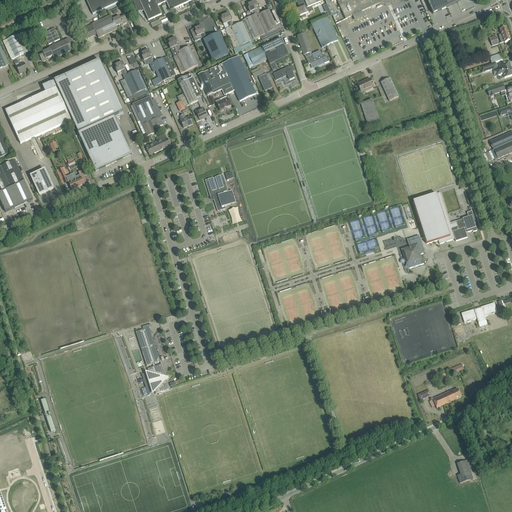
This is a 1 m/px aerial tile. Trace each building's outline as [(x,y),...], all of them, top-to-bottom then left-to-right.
[(148,21),(162,15),(158,6),(166,2),(170,11),(192,1),(192,0),(88,0),(87,1),(93,15),(124,0),(132,0),(138,12),(141,11),(143,10),(148,21)] [(310,12),(308,8),(321,3),(320,0),(303,0),(305,3),(301,5),(302,8),(294,11),(295,11),(298,18),(301,16),(302,18),(301,18),(301,19),(306,17),(305,15),(310,12)] [(331,0),(332,1),(334,0),(336,0),(345,19),(387,0),(331,0)] [(426,0),(433,14),(446,8),(448,8),(448,7),(463,0),(464,1),(464,0),(467,0),(469,1),(472,0),(426,0)] [(242,21),(242,23),(251,42),(260,37),(262,42),(279,34),(277,30),(278,29),(269,10),(260,14),(258,9),(257,9),(256,8),(257,7),(255,1),(246,5),(246,6),(247,6),(252,17),(242,21)] [(228,13),(220,17),(230,40),(228,40),(232,49),(233,48),(235,54),(253,46),(251,42),(242,23),(233,26),(231,21),(230,21),(230,20),(231,19),(228,13)] [(123,25),(127,23),(125,17),(121,19),(120,17),(113,20),(116,27),(123,24),(123,25)] [(328,18),(312,25),(322,48),(338,41),(328,18)] [(116,27),(113,20),(112,19),(93,28),(92,25),(83,29),(88,39),(97,35),(98,38),(117,30),(116,27)] [(202,26),(190,31),(194,38),(201,35),(203,40),(207,38),(204,33),(203,32),(204,31),(202,26)] [(506,27),(500,29),(501,34),(499,35),(501,43),(504,42),(504,43),(511,41),(506,27)] [(56,45),(54,42),(60,40),(55,28),(44,34),(49,45),(52,43),(53,46),(49,48),(49,49),(42,52),(43,54),(39,56),(42,62),(46,60),(46,59),(53,56),(54,59),(73,50),(72,47),(74,46),(71,39),(71,40),(70,38),(68,39),(56,45)] [(220,32),(207,38),(203,40),(204,44),(205,43),(213,60),(229,53),(220,32)] [(297,36),(304,55),(311,53),(305,34),(297,36)] [(16,35),(3,41),(11,60),(25,54),(16,35)] [(496,36),(489,39),(492,46),(498,44),(496,36)] [(198,65),(189,47),(180,51),(178,45),(177,46),(177,44),(178,43),(175,38),(167,42),(170,49),(174,48),(178,56),(173,58),(180,73),(198,65)] [(265,54),(284,45),(281,39),(262,48),(265,54)] [(265,54),(267,60),(270,65),(273,63),(289,56),(284,45),(265,54)] [(267,60),(265,54),(262,48),(248,54),(254,66),(267,60)] [(172,78),(163,59),(154,63),(151,57),(151,58),(150,56),(151,56),(149,50),(140,54),(144,61),(148,59),(154,72),(155,72),(158,78),(152,81),(154,86),(172,78)] [(324,63),(325,64),(329,62),(327,58),(326,56),(325,57),(323,52),(320,53),(320,51),(312,55),(312,57),(307,59),(310,63),(309,64),(308,64),(309,65),(310,64),(313,63),(315,67),(324,63)] [(501,54),(489,57),(490,63),(502,61),(501,54)] [(134,56),(128,59),(131,65),(137,62),(134,56)] [(238,56),(198,75),(207,96),(213,94),(222,90),(224,96),(235,91),(240,102),(256,94),(252,87),(238,56)] [(100,61),(60,79),(59,79),(42,87),(45,93),(5,111),(20,144),(72,120),(93,166),(95,172),(96,172),(96,171),(105,166),(106,167),(116,162),(116,161),(131,155),(132,155),(130,149),(129,150),(114,117),(123,113),(121,107),(100,61)] [(511,75),(511,74),(511,71),(511,70),(509,61),(499,64),(500,68),(496,69),(498,76),(503,74),(504,78),(511,75)] [(128,98),(128,97),(145,90),(136,71),(127,75),(125,70),(124,70),(124,68),(125,68),(122,62),(114,66),(117,73),(121,71),(125,80),(120,82),(128,98)] [(24,63),(16,66),(20,75),(25,72),(24,71),(27,70),(24,63)] [(481,67),(482,72),(497,68),(495,63),(481,67)] [(276,80),(280,79),(287,75),(290,80),(294,78),(292,72),(294,71),(292,66),(289,68),(274,75),(276,81),(277,81),(276,80)] [(191,74),(177,81),(184,94),(189,106),(198,101),(197,98),(201,96),(191,74)] [(266,75),(259,78),(259,79),(265,91),(272,88),(270,83),(269,81),(266,75)] [(389,101),(398,97),(390,78),(381,83),(389,101)] [(358,85),(361,92),(370,88),(370,89),(374,87),(370,79),(367,80),(367,81),(363,83),(362,82),(358,85)] [(500,86),(487,90),(489,96),(490,96),(495,94),(501,92),(502,92),(500,86)] [(147,94),(145,90),(128,97),(130,102),(147,94)] [(180,103),(177,104),(180,111),(182,110),(183,112),(188,110),(187,107),(189,106),(184,94),(177,97),(180,103)] [(133,106),(131,107),(138,123),(140,122),(145,134),(144,135),(145,138),(161,131),(159,127),(163,125),(150,96),(132,105),(133,106)] [(231,107),(227,99),(221,102),(220,99),(214,102),(212,97),(209,99),(212,106),(217,103),(218,107),(219,108),(221,111),(231,107)] [(361,103),(368,128),(379,124),(371,100),(361,103)] [(511,107),(507,108),(499,111),(501,116),(510,113),(511,115),(511,114),(511,111),(511,112),(511,107)] [(198,116),(200,121),(204,119),(204,118),(207,117),(207,118),(203,108),(200,109),(200,111),(196,113),(198,116)] [(184,128),(193,124),(189,117),(186,119),(184,114),(180,116),(182,121),(181,121),(184,128)] [(0,158),(11,153),(12,153),(11,153),(0,128),(0,158)] [(511,131),(490,142),(493,150),(511,142),(511,141),(511,131)] [(158,141),(146,147),(150,155),(170,146),(170,145),(171,145),(169,142),(168,142),(167,139),(165,135),(156,139),(158,141)] [(55,141),(49,144),(52,151),(58,148),(55,141)] [(511,141),(511,142),(493,150),(497,159),(511,153),(511,141)] [(483,154),(487,163),(494,159),(491,151),(483,154)] [(76,164),(74,161),(73,161),(71,158),(67,160),(69,163),(67,164),(69,167),(70,167),(71,170),(76,168),(74,165),(76,164)] [(0,200),(6,213),(33,200),(14,160),(0,166),(0,200)] [(47,191),(48,191),(53,189),(45,170),(31,176),(39,195),(45,192),(47,191)] [(76,177),(73,179),(77,188),(85,184),(84,183),(87,182),(84,175),(83,175),(81,171),(78,172),(80,175),(76,177)] [(231,172),(225,174),(227,180),(233,178),(231,172)] [(72,190),(77,188),(73,179),(71,175),(66,177),(67,180),(72,190)] [(228,190),(223,175),(220,176),(215,178),(213,179),(213,178),(208,180),(205,181),(211,198),(213,198),(218,212),(226,209),(225,207),(230,205),(233,204),(233,203),(234,200),(234,198),(233,196),(232,195),(230,193),(230,192),(228,193),(227,191),(228,190)] [(440,193),(413,202),(421,227),(422,230),(423,233),(427,244),(438,240),(439,244),(442,244),(447,242),(451,241),(455,239),(452,229),(458,227),(456,222),(456,221),(450,223),(449,222),(440,193)] [(458,227),(452,229),(455,239),(456,242),(467,238),(466,233),(473,231),(473,232),(472,232),(472,233),(473,232),(477,231),(475,226),(475,227),(474,227),(473,224),(476,223),(474,219),(473,214),(472,211),(468,213),(467,213),(468,216),(468,218),(464,220),(456,222),(458,227)] [(407,239),(409,247),(401,249),(406,265),(405,267),(409,269),(416,267),(417,266),(424,264),(421,255),(423,254),(422,252),(422,250),(424,249),(423,249),(420,239),(414,241),(413,238),(407,239)] [(464,313),(461,314),(464,323),(467,322),(470,322),(470,320),(474,319),(474,320),(477,319),(480,328),(487,325),(485,317),(487,316),(487,315),(491,313),(491,315),(494,314),(497,313),(494,303),(491,304),(491,306),(487,307),(487,305),(482,307),(480,308),(481,309),(475,310),(475,309),(473,310),(471,310),(468,311),(469,313),(465,314),(464,313)] [(154,363),(154,364),(160,362),(159,358),(152,338),(149,328),(151,327),(150,324),(142,327),(143,331),(142,331),(142,330),(136,332),(147,366),(153,364),(152,364),(154,363)] [(453,374),(464,369),(462,364),(451,369),(453,374)] [(155,394),(169,390),(166,380),(169,377),(165,376),(161,365),(147,369),(149,373),(149,375),(147,375),(152,391),(153,391),(153,390),(155,392),(155,394)] [(436,409),(461,397),(458,389),(451,392),(451,391),(432,400),(433,400),(429,402),(432,408),(435,406),(436,409)] [(418,395),(420,400),(431,396),(429,391),(418,395)] [(41,401),(51,432),(55,431),(56,433),(57,433),(45,397),(44,397),(45,400),(41,401)] [(463,462),(457,464),(461,474),(457,475),(458,476),(460,483),(473,479),(467,461),(464,461),(463,461),(463,462)]
